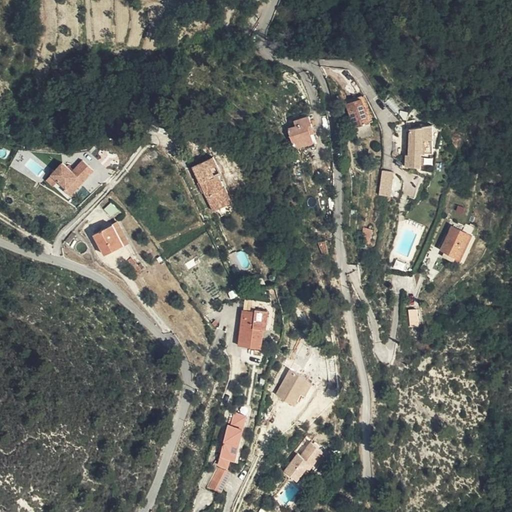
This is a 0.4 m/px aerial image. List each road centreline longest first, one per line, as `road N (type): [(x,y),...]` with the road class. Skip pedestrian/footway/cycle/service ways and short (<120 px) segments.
road 1 (unclassified): [(350,511),(367,482),(365,393),(345,302),(332,117),(313,65),(277,60),(260,48),(273,0)]
road 2 (residential): [(143,511),(185,396),(184,368),(166,340),(97,279),(0,243)]
